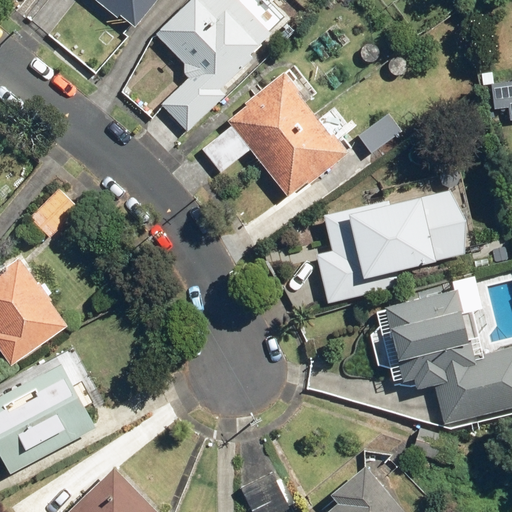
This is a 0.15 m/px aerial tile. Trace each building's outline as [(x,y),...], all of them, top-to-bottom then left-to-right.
[(95,0),(118,20),(123,14),(137,25),(158,0),(95,0)] [(191,0),(158,32),(196,73),(165,102),(192,130),(232,93),(224,84),(295,17),(278,0),(191,0)] [(227,118),(232,125),(205,149),(222,169),(250,145),(294,194),(309,181),(313,185),(357,147),(337,123),(333,127),(308,98),(318,90),(292,61),(227,118)] [(511,80),(494,82),(496,108),(511,107),(511,119),(511,80)] [(393,111),(359,136),(374,155),(407,130),(393,111)] [(320,251),(330,301),(409,285),(406,267),(475,253),(461,184),(326,211),(334,248),(320,251)] [(83,207),(61,185),(33,215),(54,236),(83,207)] [(0,270),(0,342),(15,363),(71,321),(22,254),(0,270)] [(511,346),(488,351),(472,287),(380,306),(383,321),(373,332),(380,363),(392,367),(396,383),(414,386),(437,381),(445,422),(511,408),(511,346)] [(83,388),(90,384),(74,354),(0,394),(0,448),(14,474),(104,425),(83,388)] [(459,435),(420,424),(412,451),(451,462),(459,435)] [(267,459),(236,475),(255,511),(280,511),(292,506),(267,459)] [(372,461),(333,492),(340,500),(324,511),(410,511),(412,511),(372,461)] [(168,511),(120,463),(70,511),(168,511)]
